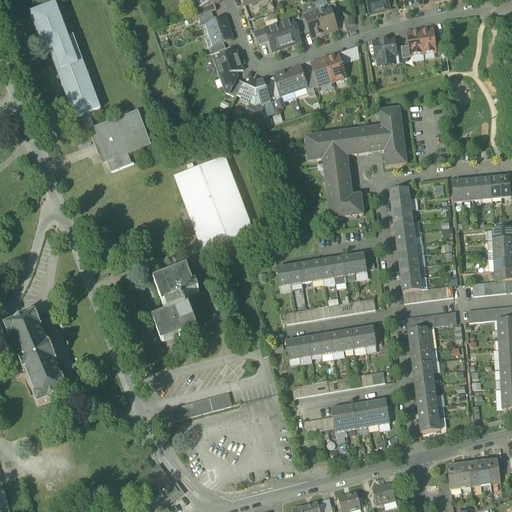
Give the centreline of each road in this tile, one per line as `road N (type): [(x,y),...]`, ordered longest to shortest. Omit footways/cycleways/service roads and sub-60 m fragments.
road 1 (unclassified): [(206,511),(160,454),(50,187)]
road 2 (residential): [(230,0),(252,65),(275,67),(403,23),(511,11)]
road 3 (residential): [(384,243),(376,184),(511,169)]
road 4 (residential): [(413,459),(272,498)]
road 5 (unclassified): [(50,187),(35,250),(0,313)]
